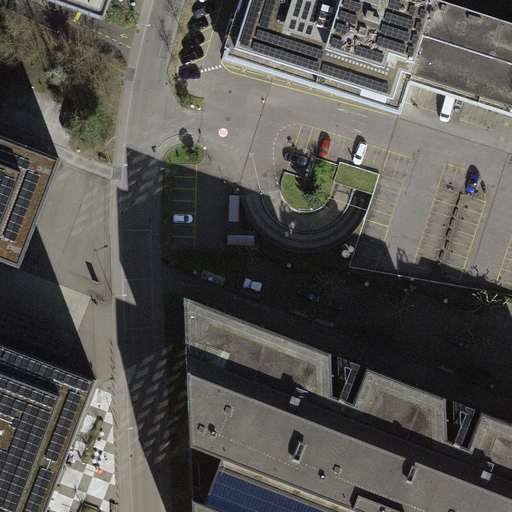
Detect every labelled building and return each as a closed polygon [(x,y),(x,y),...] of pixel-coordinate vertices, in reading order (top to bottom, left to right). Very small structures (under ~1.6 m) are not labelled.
[(41,0),(99,20),(105,0),(41,0)] [(435,0),(242,0),(238,13),(237,13),(225,50),(229,51),(227,59),(400,114),(402,107),(404,107),(411,85),(409,84),(435,0)] [(511,116),(511,0),(435,0),(409,84),(411,85),(511,116)] [(0,263),(19,269),(29,244),(38,221),(40,216),(61,162),(0,139),(0,263)] [(511,511),(511,423),(482,412),(468,448),(448,440),(446,398),(367,368),(354,404),(333,396),(331,354),(184,297),(185,327),(192,511),(511,511)] [(0,511),(46,511),(98,380),(0,342),(0,511)]
